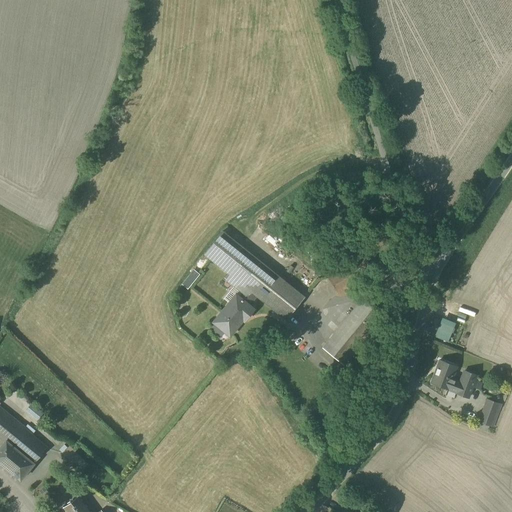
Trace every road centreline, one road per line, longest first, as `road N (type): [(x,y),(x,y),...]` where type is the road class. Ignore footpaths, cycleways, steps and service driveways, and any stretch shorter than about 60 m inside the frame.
road 1 (unclassified): [(336,0),(424,293)]
road 2 (unclassified): [(424,293),(394,415),(314,511)]
road 3 (unknown): [(325,496),(263,331)]
road 4 (unclassified): [(511,153),(424,293)]
